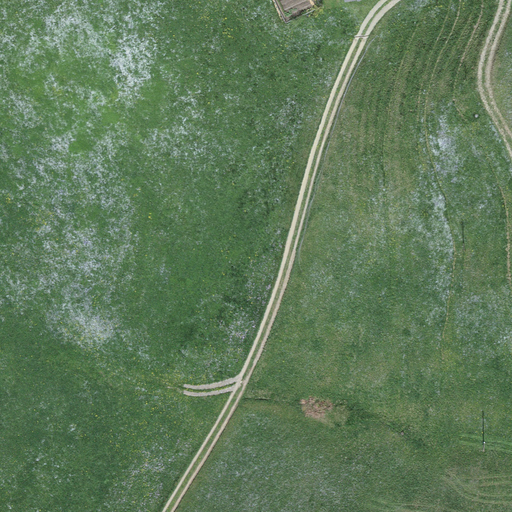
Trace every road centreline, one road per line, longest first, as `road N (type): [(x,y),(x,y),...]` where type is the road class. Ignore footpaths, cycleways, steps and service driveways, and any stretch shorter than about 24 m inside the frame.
road 1 (track): [(168,511),(243,385),(339,90),(370,15),(394,0)]
road 2 (track): [(503,0),(481,78),(511,150)]
